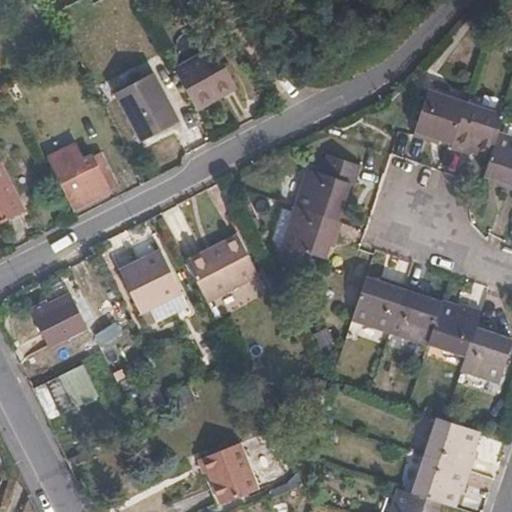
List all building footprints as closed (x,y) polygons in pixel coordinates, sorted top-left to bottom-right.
[(0,0),(0,17),(66,0),(88,0),(92,6),(107,0),(0,0)] [(174,68),(196,109),(237,87),(214,45),(174,68)] [(150,71),(112,93),(138,141),(177,120),(150,71)] [(434,137),(452,143),(465,105),(426,93),(412,135),(431,142),(434,137)] [(452,143),(451,148),(470,155),(472,149),(491,155),(497,137),(503,118),(465,105),(452,143)] [(491,155),(484,176),(503,181),(502,185),(511,189),(511,141),(497,137),(491,155)] [(70,142),(43,157),(71,209),(109,188),(101,175),(108,171),(96,148),(89,152),(78,158),(70,142)] [(311,173),(299,210),(338,224),(343,206),(348,207),(361,168),(327,157),(321,176),(311,173)] [(0,170),(0,224),(22,212),(0,170)] [(108,171),(101,175),(109,188),(116,185),(108,171)] [(338,224),(299,210),(285,248),(323,262),(330,244),(335,245),(341,225),(338,224)] [(187,262),(208,302),(257,275),(237,235),(187,262)] [(185,294),(164,253),(122,275),(143,316),(152,312),(185,294)] [(352,320),(389,332),(404,290),(387,284),(385,288),(365,281),(352,320)] [(404,290),(389,332),(427,345),(440,307),(423,301),(424,297),(404,290)] [(29,306),(50,346),(88,325),(71,294),(49,307),(44,298),(29,306)] [(185,294),(152,312),(158,325),(192,309),(185,294)] [(465,357),(475,326),(476,325),(479,314),(463,310),(461,314),(440,307),(427,345),(465,357)] [(500,381),(511,345),(511,342),(497,337),(497,333),(475,326),(465,357),(461,369),(500,381)] [(439,418),(426,457),(470,472),(477,452),(472,449),(477,431),(439,418)] [(201,458),(226,505),(257,493),(239,445),(201,458)] [(414,495),(440,504),(452,508),(458,489),(464,490),(470,472),(426,457),(414,495)] [(217,508),(226,505),(201,458),(200,459),(217,508)] [(401,491),(394,511),(437,511),(440,504),(414,495),(401,491)]
